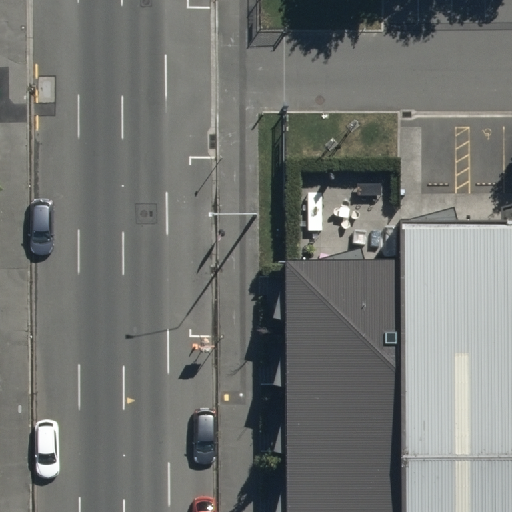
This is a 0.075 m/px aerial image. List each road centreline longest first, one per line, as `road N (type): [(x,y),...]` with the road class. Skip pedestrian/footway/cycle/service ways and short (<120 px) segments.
road 1 (secondary): [(120,0),(124,511)]
road 2 (residential): [(0,1),(120,0)]
